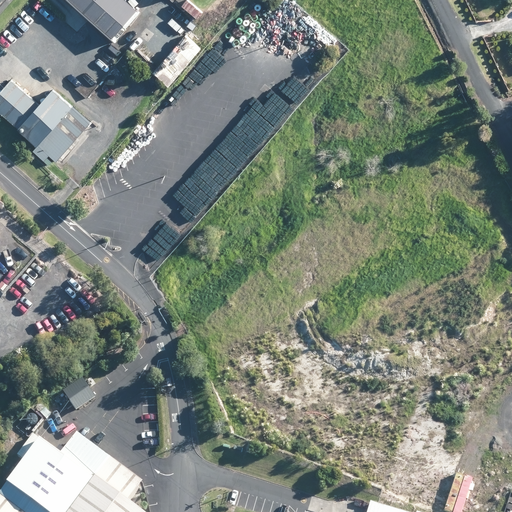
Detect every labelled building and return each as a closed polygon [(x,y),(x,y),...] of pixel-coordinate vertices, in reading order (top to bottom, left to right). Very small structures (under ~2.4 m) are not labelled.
[(133,0),(77,0),(94,15),(118,36),(140,11),(142,8),(133,0)] [(200,17),(206,11),(191,0),(188,0),(185,4),(200,17)] [(189,49),(181,42),(156,73),(172,86),(193,60),(185,54),(189,49)] [(56,88),(55,90),(44,103),(15,80),(0,98),(0,108),(23,127),(22,128),(42,144),(41,145),(49,152),(61,161),(93,121),(76,108),(78,105),(56,88)] [(99,397),(94,390),(86,378),(67,392),(75,404),(79,411),(99,397)] [(48,419),(53,414),(48,408),(43,413),(48,419)] [(147,511),(135,502),(144,489),(149,483),(83,435),(68,456),(66,455),(69,451),(62,446),(59,450),(47,441),(46,442),(37,435),(21,456),(31,464),(23,473),(14,466),(10,470),(20,478),(0,504),(0,511),(147,511)] [(414,511),(412,511),(408,510),(376,501),(375,505),(372,511),(324,511),(311,508),(309,511),(414,511)]
